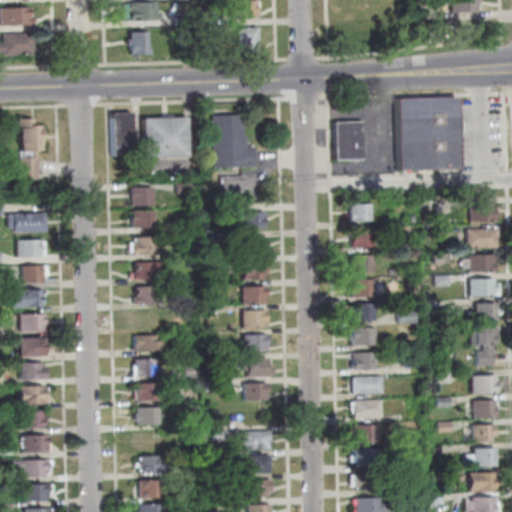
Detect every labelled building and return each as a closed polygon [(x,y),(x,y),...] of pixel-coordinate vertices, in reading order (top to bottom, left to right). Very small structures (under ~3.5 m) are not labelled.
[(470,0),(471,12),(445,13),(445,3),(440,3),(440,0),(470,0)] [(157,19),(152,19),(152,20),(125,21),(125,18),(119,18),(119,4),(124,4),(124,3),(151,2),(151,12),(156,12),(157,19)] [(251,18),(229,19),(229,2),(253,2),(253,16),(251,17),(251,18)] [(0,8),(26,8),(26,16),(28,16),(28,25),(0,25),(0,8)] [(188,11),(202,11),(202,26),(189,26),(188,11)] [(171,27),(171,17),(185,16),(185,26),(171,27)] [(232,28),(252,28),(253,53),(233,53),(232,28)] [(125,33),(142,32),(143,48),(145,48),(145,54),(126,55),(126,45),(122,45),(122,40),(126,40),(125,33)] [(0,33),(30,33),(30,55),(0,55),(0,33)] [(177,48),(176,33),(188,33),(188,48),(177,48)] [(452,169),(392,171),(390,99),(450,97),(452,169)] [(108,157),(107,113),(128,113),(129,156),(108,157)] [(209,168),(207,116),(238,115),(239,137),(242,137),(242,148),(249,147),(250,167),(209,168)] [(137,118),(181,117),(182,157),(139,159),(137,118)] [(34,179),(16,180),(15,152),(18,152),(18,144),(15,144),(14,119),(31,119),(31,125),(39,125),(39,150),(33,151),(34,179)] [(356,159),(330,160),(329,122),(355,122),(356,159)] [(172,184),(186,184),(187,193),(172,193),(172,184)] [(148,206),(127,206),(126,188),(148,188),(148,206)] [(345,221),(344,205),(365,204),(366,221),(345,221)] [(463,222),(463,205),(486,204),(486,207),(489,207),(489,221),(463,222)] [(428,214),(428,206),(437,206),(438,214),(428,214)] [(210,217),(197,218),(197,209),(210,209),(210,217)] [(128,228),(127,211),(150,211),(150,228),(128,228)] [(238,229),(237,213),(260,212),(260,229),(238,229)] [(4,228),(3,215),(41,213),(41,231),(9,232),(9,228),(4,228)] [(491,237),(490,237),(490,248),(461,248),(460,230),(491,229),(491,237)] [(374,238),(368,238),(368,247),(347,248),(346,231),(374,230),(374,238)] [(151,238),(151,254),(129,255),(128,243),(131,243),(131,238),(151,238)] [(260,254),(239,255),(239,239),(259,238),(259,240),(264,240),(264,247),(260,248),(260,254)] [(41,241),(41,257),(13,257),(12,242),(41,241)] [(430,264),(429,253),(442,253),(443,264),(430,264)] [(346,256),(368,255),(369,273),(347,273),(346,256)] [(463,272),(463,256),(489,255),(490,271),(463,272)] [(185,270),(184,261),(193,260),(194,269),(185,270)] [(223,274),(210,274),(209,261),(222,261),(223,274)] [(129,274),(132,274),(131,263),(156,262),(157,279),(129,280),(129,274)] [(261,276),(257,276),(257,279),(238,280),(238,263),(260,262),(261,276)] [(43,276),(18,276),(18,266),(43,265),(43,276)] [(444,286),(430,287),(430,277),(444,276),(444,286)] [(494,284),(494,296),(464,297),(463,280),(488,279),(489,284),(494,284)] [(370,280),(370,297),(347,297),(347,281),(370,280)] [(412,291),(404,292),(404,284),(412,283),(412,291)] [(129,304),(129,298),(132,298),(132,288),(157,287),(157,303),(129,304)] [(238,304),(237,288),(261,287),(262,303),(238,304)] [(10,302),(9,291),(42,290),(43,303),(37,303),(37,306),(14,307),(13,301),(10,302)] [(437,311),(421,311),(421,302),(437,302),(437,311)] [(348,305),(370,304),(370,321),(349,322),(348,305)] [(464,322),(464,312),(471,312),(470,304),(492,304),(492,310),(496,309),(496,315),(492,315),(492,321),(464,322)] [(214,308),(214,318),(200,318),(200,308),(214,308)] [(129,326),(155,326),(155,310),(129,310),(129,326)] [(262,311),(262,328),(239,329),(239,311),(262,311)] [(393,325),(393,313),(410,312),(410,324),(393,325)] [(40,314),(40,331),(16,332),(16,315),(40,314)] [(492,337),(490,337),(491,345),(486,345),(486,352),(488,352),(488,366),(472,366),(472,352),(478,352),(478,345),(465,345),(465,328),(492,328),(492,337)] [(371,346),(348,346),(347,329),(370,329),(371,346)] [(239,336),(262,335),(263,352),(240,353),(239,336)] [(154,336),(155,351),(131,352),(131,337),(154,336)] [(39,356),(16,356),(16,338),(38,338),(39,356)] [(348,354),(371,353),(371,369),(349,370),(348,354)] [(267,367),(268,377),(243,378),(243,372),(238,372),(238,362),(242,362),(242,359),(263,358),(263,367),(267,367)] [(132,360),(154,359),(155,376),(130,377),(129,367),(132,367),(132,360)] [(42,368),(43,378),(17,379),(17,364),(39,363),(40,368),(42,368)] [(179,379),(179,365),(194,365),(195,378),(179,379)] [(445,373),(446,383),(432,384),(431,373),(445,373)] [(467,394),(467,377),(491,376),(492,393),(467,394)] [(377,377),(378,393),(348,394),(348,378),(377,377)] [(201,380),(215,380),(215,391),(202,392),(201,380)] [(132,401),(132,384),(155,384),(156,400),(132,401)] [(240,384),(262,384),(263,400),(240,401),(240,384)] [(15,400),(14,387),(40,386),(40,389),(44,388),(45,402),(40,402),(40,404),(17,405),(17,400),(15,400)] [(432,408),(432,398),(446,398),(446,408),(432,408)] [(349,401),(377,400),(377,418),(350,419),(349,401)] [(468,402),(491,401),(491,418),(469,418),(468,402)] [(156,425),(134,426),(134,421),(131,422),(131,415),(133,415),(133,409),(156,408),(156,425)] [(18,429),(17,412),(40,411),(40,429),(18,429)] [(447,433),(433,433),(433,423),(447,423),(447,433)] [(491,437),(487,437),(487,442),(468,443),(467,426),(490,425),(491,437)] [(373,426),(374,442),(349,443),(349,426),(373,426)] [(134,448),(157,448),(157,430),(134,430),(134,448)] [(222,441),(208,441),(208,431),(222,430),(222,441)] [(265,432),(266,450),(238,450),(238,433),(265,432)] [(412,432),(413,444),(404,444),(403,432),(412,432)] [(47,445),(47,451),(19,452),(19,436),(44,436),(44,445),(47,445)] [(437,454),(423,455),(423,448),(437,447),(437,454)] [(469,467),(469,465),(461,465),(461,456),(469,455),(469,450),(491,449),(492,466),(469,467)] [(346,464),(346,457),(350,457),(350,450),(376,450),(377,466),(353,466),(353,463),(346,464)] [(163,473),(137,474),(137,469),(135,469),(135,462),(137,462),(137,457),(162,456),(163,473)] [(236,457),(266,456),(266,474),(237,475),(236,457)] [(9,471),(9,461),(45,460),(45,473),(42,473),(42,477),(21,477),(20,470),(9,471)] [(199,476),(185,476),(184,467),(198,466),(199,476)] [(438,484),(426,485),(426,471),(438,470),(438,484)] [(489,473),(490,490),(465,491),(464,474),(489,473)] [(350,488),(349,475),(377,474),(377,490),(353,491),(353,488),(350,488)] [(135,481),(155,481),(156,498),(135,499),(135,481)] [(267,493),(263,493),(264,498),(244,498),(243,482),(266,481),(267,493)] [(49,485),(50,498),(42,498),(42,501),(21,502),(20,486),(49,485)] [(425,506),(425,495),(439,495),(439,505),(425,506)] [(467,498),(492,498),(492,511),(468,511),(461,511),(461,502),(467,502),(467,498)] [(382,504),(382,511),(352,511),(352,500),(375,499),(375,505),(382,504)] [(132,511),(158,511),(159,503),(132,503),(132,511)] [(404,511),(404,503),(419,503),(419,511),(404,511)]
